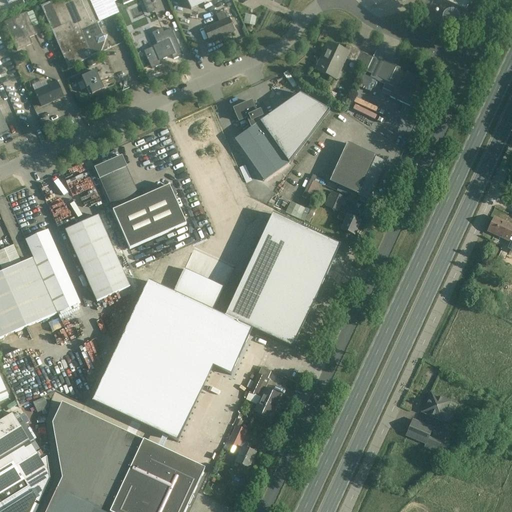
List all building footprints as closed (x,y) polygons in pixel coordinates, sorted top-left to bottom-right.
[(48,0),(49,3),(41,7),(68,68),(92,57),(92,56),(101,52),(105,41),(97,24),(100,22),(90,0),(48,0)] [(141,0),(148,14),(155,11),(149,0),(141,0)] [(186,0),(191,10),(212,0),(186,0)] [(438,0),(465,12),(470,0),(438,0)] [(26,13),(4,23),(17,51),(32,44),(29,38),(36,35),(32,27),(38,25),(32,12),(27,14),(26,13)] [(227,20),(223,12),(216,15),(219,23),(204,29),(210,43),(234,32),(228,19),(227,20)] [(256,17),(245,15),(243,23),(254,25),(256,17)] [(153,48),(144,52),(149,62),(152,69),(161,65),(159,61),(172,56),(174,60),(183,56),(171,29),(164,33),(162,29),(152,33),(157,45),(153,47),(153,48)] [(344,51),(328,44),(316,70),(336,79),(342,65),(345,58),(367,68),(372,58),(347,46),(344,51)] [(25,63),(21,53),(13,57),(16,66),(25,63)] [(394,67),(379,59),(372,74),(377,76),(376,79),(385,84),(383,89),(392,93),(390,97),(413,108),(418,99),(413,97),(421,80),(407,73),(407,75),(402,72),(403,71),(402,70),(401,68),(398,66),(395,69),(393,68),(394,67)] [(104,90),(96,71),(81,78),(83,81),(77,84),(81,91),(86,89),(90,96),(104,90)] [(48,86),(45,79),(32,85),(34,92),(41,107),(63,98),(56,82),(48,86)] [(300,95),(259,123),(257,120),(262,118),(260,112),(256,114),(251,102),(234,110),(239,122),(247,119),(251,129),(234,140),(264,182),(289,164),(330,112),(300,95)] [(0,136),(9,132),(0,112),(0,136)] [(347,144),(330,183),(358,196),(368,201),(385,164),(386,164),(386,163),(375,158),(376,157),(347,144)] [(127,168),(121,157),(94,169),(113,211),(112,212),(129,250),(186,225),(169,187),(140,199),(126,168),(127,168)] [(311,175),(304,197),(315,201),(323,179),(311,175)] [(331,193),(325,206),(338,212),(340,206),(343,207),(346,202),(347,200),(331,193)] [(304,221),(309,210),(291,201),(286,213),(304,221)] [(148,282),(92,403),(163,436),(168,438),(178,443),(213,368),(231,376),(252,330),(293,349),(340,246),(272,214),(225,317),(213,312),(210,311),(173,294),(148,282)] [(347,217),(340,214),(338,219),(344,222),(341,230),(354,236),(360,222),(347,216),(347,217)] [(129,288),(98,217),(65,231),(97,303),(129,288)] [(511,225),(494,218),(488,232),(509,242),(509,241),(511,242),(511,225)] [(80,304),(47,231),(26,241),(58,313),(61,312),(80,304)] [(0,265),(3,272),(0,273),(0,338),(58,313),(34,259),(21,264),(13,246),(0,251),(0,265)] [(499,269),(510,274),(511,269),(511,251),(508,250),(499,269)] [(84,315),(80,304),(61,312),(66,323),(84,315)] [(251,390),(250,393),(261,398),(257,406),(254,412),(269,419),(280,396),(265,389),(269,381),(267,380),(271,372),(262,368),(258,375),(255,382),(251,390)] [(0,401),(9,398),(0,378),(0,401)] [(450,402),(431,394),(422,413),(441,421),(442,420),(450,423),(454,414),(446,410),(450,402)] [(49,408),(44,398),(33,403),(38,412),(49,408)] [(185,511),(205,470),(62,404),(52,424),(62,479),(46,511),(185,511)] [(0,511),(30,511),(35,501),(39,502),(50,479),(47,456),(42,460),(13,413),(0,420),(0,511)] [(436,444),(427,441),(432,429),(413,421),(406,436),(426,445),(424,448),(445,457),(447,452),(435,447),(436,444)] [(247,431),(236,426),(227,444),(242,451),(236,463),(248,469),(255,454),(249,451),(251,445),(242,441),(247,431)]
